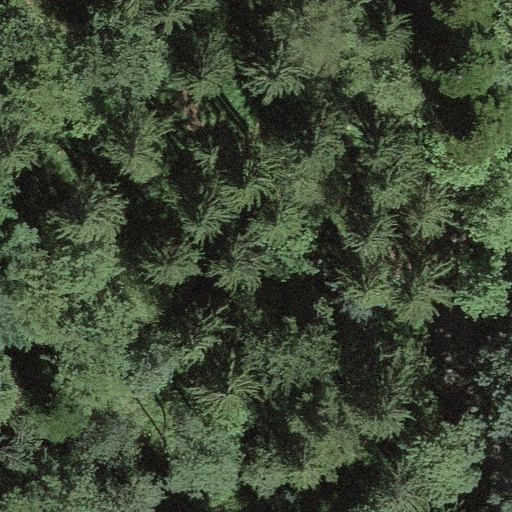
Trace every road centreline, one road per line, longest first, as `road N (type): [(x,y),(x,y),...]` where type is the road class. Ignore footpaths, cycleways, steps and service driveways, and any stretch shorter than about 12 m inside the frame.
road 1 (track): [(434,0),(452,209),(453,385),(466,441)]
road 2 (track): [(511,319),(466,441)]
